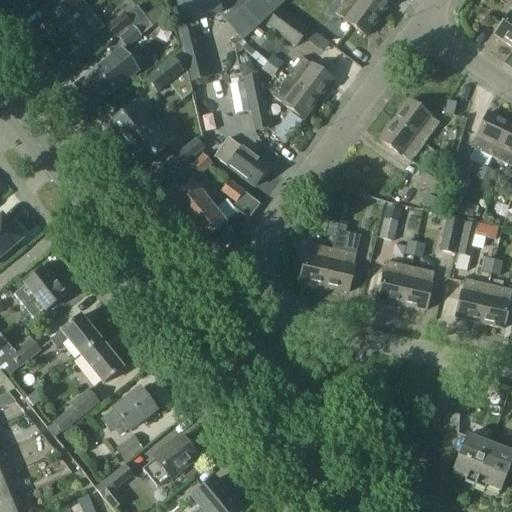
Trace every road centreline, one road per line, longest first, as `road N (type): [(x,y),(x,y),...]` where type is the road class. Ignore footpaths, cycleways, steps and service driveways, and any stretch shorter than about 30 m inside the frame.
road 1 (residential): [(511,373),(299,323),(263,286),(267,231),(419,26)]
road 2 (tertiary): [(368,511),(279,440),(0,96)]
